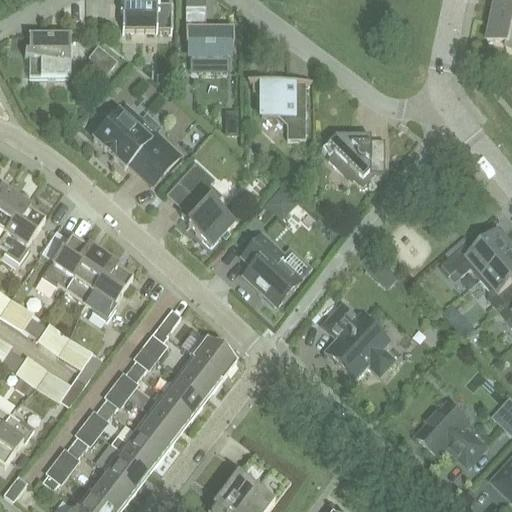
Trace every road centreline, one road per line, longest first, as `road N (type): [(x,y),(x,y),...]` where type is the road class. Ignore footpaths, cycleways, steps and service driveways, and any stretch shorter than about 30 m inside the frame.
road 1 (unclassified): [(143,511),(268,357),(80,184),(8,132)]
road 2 (residential): [(445,112),(380,105),(237,0)]
road 3 (residential): [(435,511),(284,375)]
